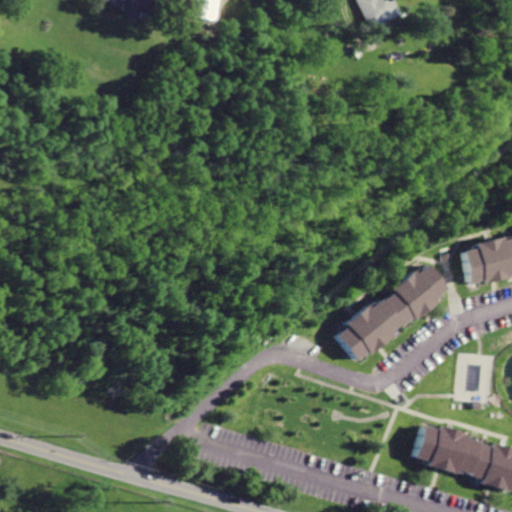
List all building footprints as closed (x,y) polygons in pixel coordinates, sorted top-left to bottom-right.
[(112,0),(122,2),(121,8),(134,10),(135,4),(155,8),(156,0),(112,0)] [(352,0),(367,30),(399,14),(391,0),(352,0)] [(453,251),(462,280),(475,276),(477,282),(503,274),(502,271),(511,267),(511,230),(504,233),(505,237),(494,240),(493,235),(464,244),(465,247),(453,251)] [(417,261),(407,270),(404,266),(380,286),(384,290),(377,297),(375,295),(362,306),(360,304),(340,321),(343,325),(333,334),(352,357),(362,348),(367,353),(387,336),(385,334),(406,315),(409,319),(432,299),(429,296),(439,287),(417,261)] [(422,424),(411,459),(421,462),(419,466),(450,475),(451,469),(478,477),(477,481),(503,489),(504,484),(511,486),(511,448),(488,441),(487,445),(461,437),(462,433),(434,424),(433,427),(422,424)]
